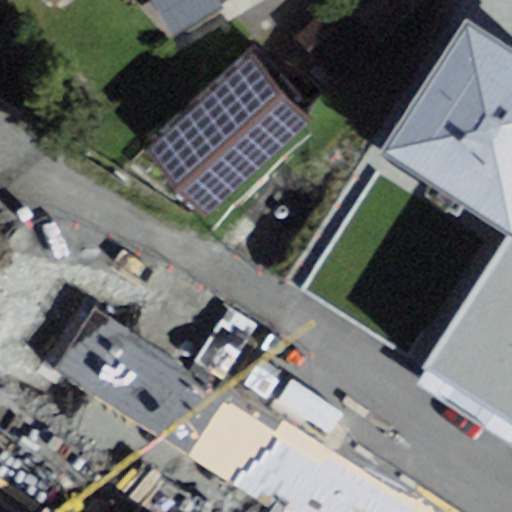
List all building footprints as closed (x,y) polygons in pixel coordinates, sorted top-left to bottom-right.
[(138,0),(166,43),(235,0),(138,0)] [(421,0),(338,0),(296,38),(333,79),(421,0)] [(511,49),(464,19),(378,154),(511,238),(511,49)] [(257,38),(147,134),(207,203),(317,108),(257,38)] [(511,239),(432,364),(511,414),(511,239)]
